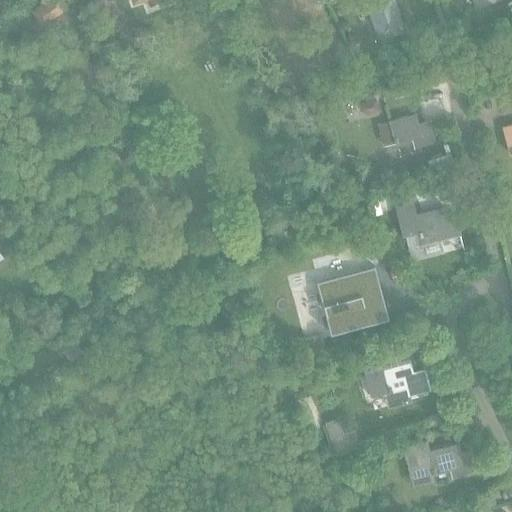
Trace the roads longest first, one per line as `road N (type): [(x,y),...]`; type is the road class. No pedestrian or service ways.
road 1 (residential): [(497,279),(456,101),(471,69),(511,53)]
road 2 (residential): [(511,464),(448,323),(462,295),(497,279)]
